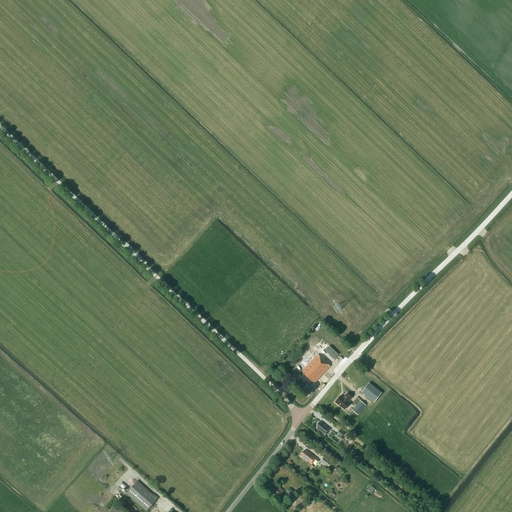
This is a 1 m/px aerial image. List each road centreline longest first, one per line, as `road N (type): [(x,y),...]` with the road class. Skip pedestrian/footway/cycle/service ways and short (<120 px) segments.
road 1 (unclassified): [(301,417),(0,127)]
road 2 (unclassified): [(301,417),(375,328),(511,191)]
